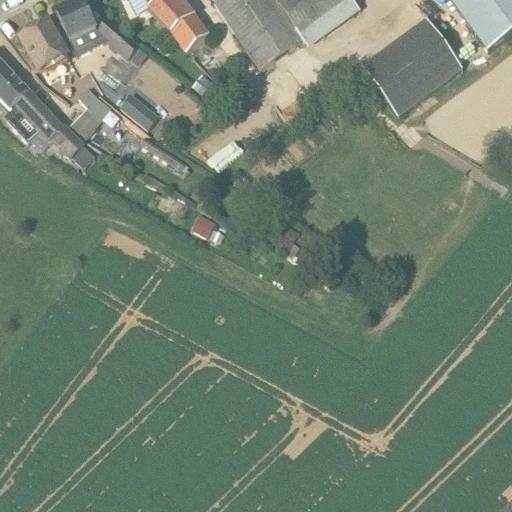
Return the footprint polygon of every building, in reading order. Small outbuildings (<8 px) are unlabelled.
[(123,0),(124,1),(125,0),(140,0),(149,15),(185,57),(210,38),(197,19),(187,8),(192,3),(189,0),(166,0),(165,0),(209,0),(212,4),(217,0),(123,0)] [(277,6),(274,1),(272,0),(217,0),(212,4),(215,8),(260,73),(302,43),(300,39),(277,6)] [(285,0),(277,6),(300,39),(352,2),(350,0),(285,0)] [(511,0),(449,0),(488,53),(511,36),(511,0)] [(97,35),(91,22),(82,4),(56,16),(71,47),(97,35)] [(140,50),(109,24),(99,37),(129,63),(137,72),(151,61),(140,51),(140,50)] [(356,74),(392,123),(457,75),(421,26),(356,74)] [(68,60),(59,45),(49,28),(22,44),(41,77),(68,60)] [(30,97),(6,74),(0,68),(0,101),(12,113),(30,97)] [(192,90),(207,102),(217,91),(202,78),(192,90)] [(73,92),(79,100),(88,93),(90,91),(84,83),(73,92)] [(87,144),(102,125),(112,113),(98,104),(89,93),(79,102),(88,112),(70,131),(87,144)] [(63,132),(35,102),(30,97),(12,113),(5,121),(28,145),(39,134),(50,145),(52,143),(63,132)] [(120,113),(148,135),(159,121),(132,98),(120,113)] [(63,132),(52,143),(71,161),(83,149),(64,131),(63,132)] [(146,142),(140,150),(182,175),(187,167),(146,142)] [(150,205),(166,215),(174,200),(158,191),(150,205)] [(300,250),(293,246),(300,236),(286,227),(271,250),(285,258),(291,262),(300,250)] [(213,233),(209,242),(219,247),(224,239),(213,233)]
